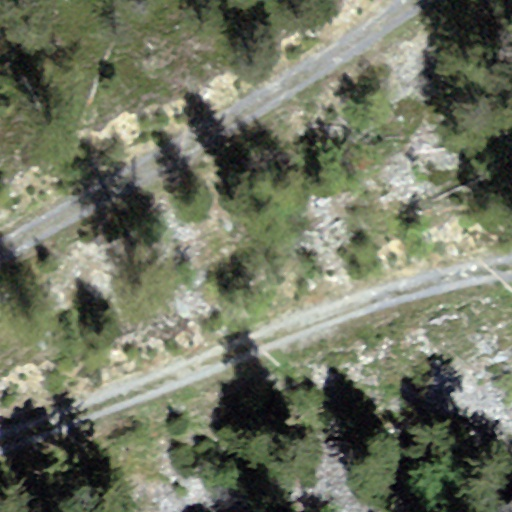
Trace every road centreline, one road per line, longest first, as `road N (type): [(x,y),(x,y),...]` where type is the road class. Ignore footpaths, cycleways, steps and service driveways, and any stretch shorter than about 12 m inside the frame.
road 1 (track): [(511,269),(268,341),(0,447)]
road 2 (track): [(0,254),(293,86),(415,0)]
